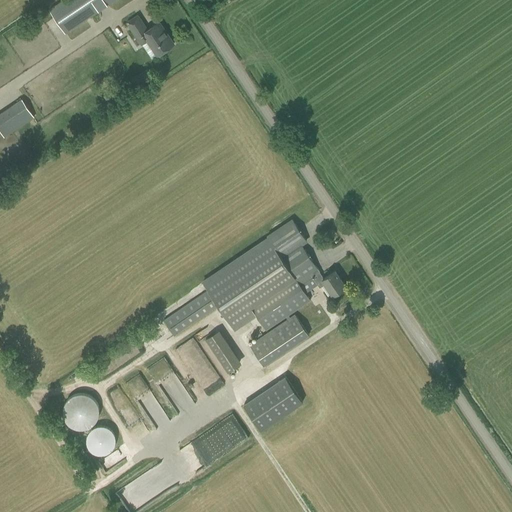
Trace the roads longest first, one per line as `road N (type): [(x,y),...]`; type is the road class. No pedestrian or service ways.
road 1 (unclassified): [(511,485),(187,0)]
road 2 (track): [(230,395),(307,511)]
